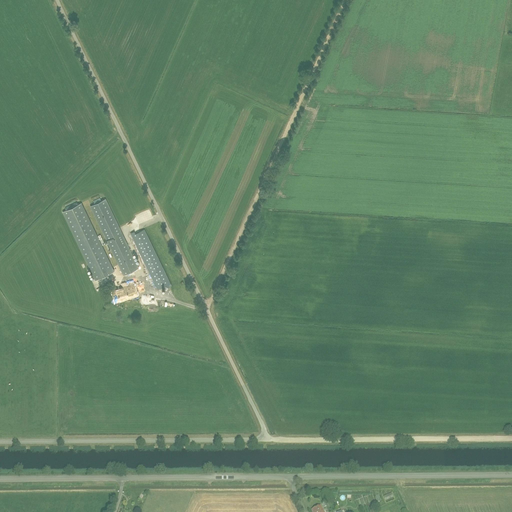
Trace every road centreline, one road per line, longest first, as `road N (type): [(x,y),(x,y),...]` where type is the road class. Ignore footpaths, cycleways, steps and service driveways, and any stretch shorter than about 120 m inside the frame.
road 1 (unclassified): [(259,439),(264,432),(250,399),(56,0)]
road 2 (track): [(345,0),(205,307)]
road 3 (unclassified): [(259,439),(0,441)]
road 4 (track): [(259,439),(511,438)]
road 5 (unclassified): [(291,476),(511,474)]
road 6 (unclassified): [(122,478),(291,476)]
road 7 (unclassified): [(122,478),(0,479)]
